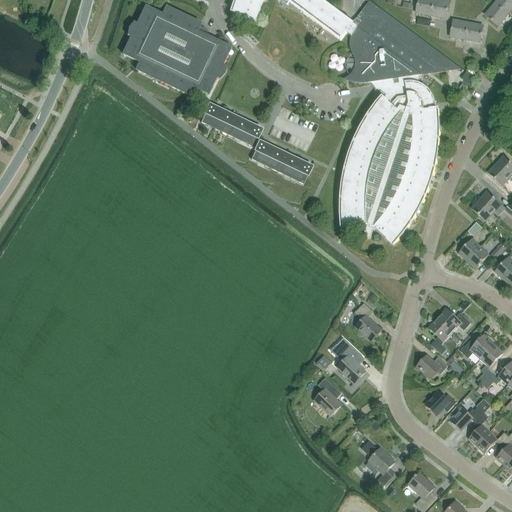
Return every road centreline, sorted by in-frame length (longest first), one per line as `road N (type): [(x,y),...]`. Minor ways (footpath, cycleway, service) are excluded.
road 1 (residential): [(423,275),(398,354),(393,393),(402,421),(511,507)]
road 2 (residential): [(423,275),(480,109),(511,65)]
road 3 (secondary): [(0,187),(46,109),(87,0)]
road 4 (residential): [(216,0),(225,28),(267,70),(327,97)]
